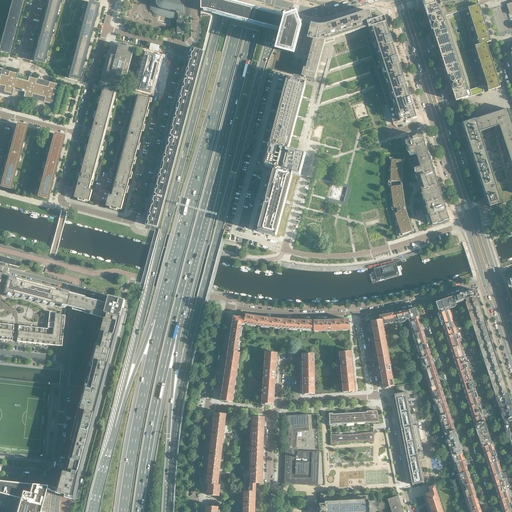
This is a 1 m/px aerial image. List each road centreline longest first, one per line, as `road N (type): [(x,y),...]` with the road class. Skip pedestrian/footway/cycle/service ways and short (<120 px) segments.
road 1 (motorway): [(169,453),(184,358),(278,3)]
road 2 (motorway): [(224,0),(127,385)]
road 3 (motorway): [(170,333),(259,0)]
road 4 (motorway): [(244,0),(159,320)]
road 5 (residential): [(130,219),(176,49),(105,28)]
road 6 (residential): [(361,312),(226,307),(206,407)]
road 7 (tertiary): [(392,0),(463,222)]
road 8 (tertiary): [(477,218),(409,0)]
road 9 (residential): [(422,302),(490,511)]
road 10 (motorway): [(159,320),(123,511)]
road 11 (residential): [(285,248),(354,254),(463,222)]
road 12 (motorway): [(137,511),(170,333)]
road 13 (residential): [(67,359),(75,287),(0,267)]
road 14 (residential): [(130,219),(60,201),(78,133)]
road 15 (motorway): [(127,385),(93,511)]
road 16 (residential): [(411,511),(386,404),(375,396)]
road 17 (motorway): [(169,453),(170,333)]
